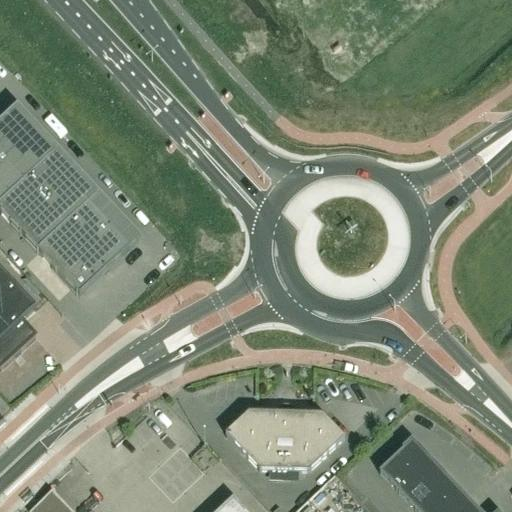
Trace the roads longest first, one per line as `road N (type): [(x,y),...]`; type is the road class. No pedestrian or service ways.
road 1 (secondary): [(297,182),(258,160),(114,0)]
road 2 (secondary): [(0,480),(98,392),(148,359)]
road 3 (secondary): [(58,0),(185,139)]
road 4 (secondary): [(266,273),(191,318),(148,359)]
road 5 (secondary): [(148,359),(200,350),(282,305)]
road 6 (tertiary): [(362,334),(399,344),(439,378),(481,398)]
road 7 (tertiary): [(481,398),(401,287)]
road 8 (secondary): [(420,229),(511,140)]
road 9 (secondary): [(185,139),(265,233)]
road 10 (secondary): [(511,132),(405,193)]
